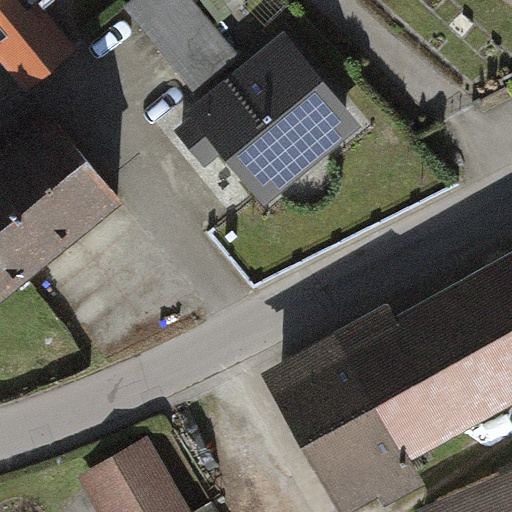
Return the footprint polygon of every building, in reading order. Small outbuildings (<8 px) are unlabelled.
[(23,0),(0,0),(0,78),(15,96),(68,53),(23,0)] [(117,0),(110,6),(187,103),(234,63),(192,9),(203,0),(117,0)] [(187,103),(178,111),(185,119),(169,132),(196,163),(210,151),(255,203),(349,123),(270,32),(234,63),(187,103)] [(33,112),(0,138),(0,297),(111,207),(33,112)] [(328,339),(398,470),(511,409),(511,252),(384,320),(380,312),(328,339)] [(376,511),(411,494),(398,470),(328,339),(251,380),(321,511),(358,511),(369,506),(372,511),(376,511)] [(70,473),(92,511),(207,511),(201,501),(185,510),(141,433),(70,473)] [(511,511),(511,476),(425,511),(511,511)]
